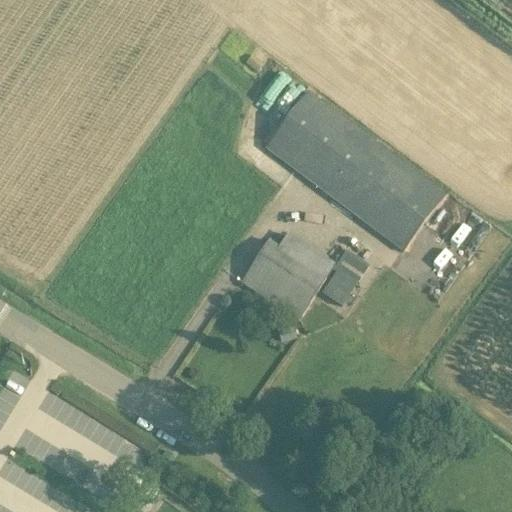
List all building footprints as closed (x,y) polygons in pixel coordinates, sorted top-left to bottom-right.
[(308,93),(265,151),(404,255),(446,198),(308,93)] [(455,236),(464,246),(481,232),(473,222),(455,236)] [(269,243),(241,286),(298,324),(335,267),(288,236),(280,250),(269,243)] [(338,273),(323,295),(342,308),(357,286),(338,273)] [(295,329),(283,332),(286,344),(298,340),(295,329)] [(328,443),(316,457),(326,465),(337,451),(328,443)]
